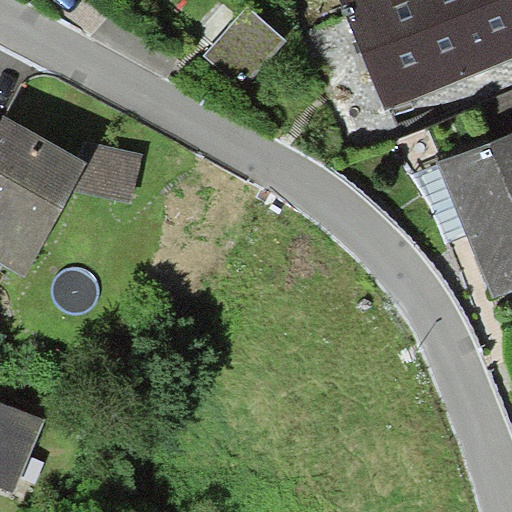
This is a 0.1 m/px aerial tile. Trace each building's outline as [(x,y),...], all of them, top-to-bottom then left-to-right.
[(511,48),(511,0),(354,0),(342,5),(381,102),(511,48)] [(275,41),(245,14),(205,58),(236,85),(275,41)] [(511,91),(471,109),(486,146),(409,176),(430,213),(424,216),(427,224),(434,221),(444,246),(466,237),(490,296),(511,286),(511,91)] [(73,168),(0,128),(0,250),(22,263),(73,168)] [(0,484),(6,487),(33,421),(0,406),(0,484)]
